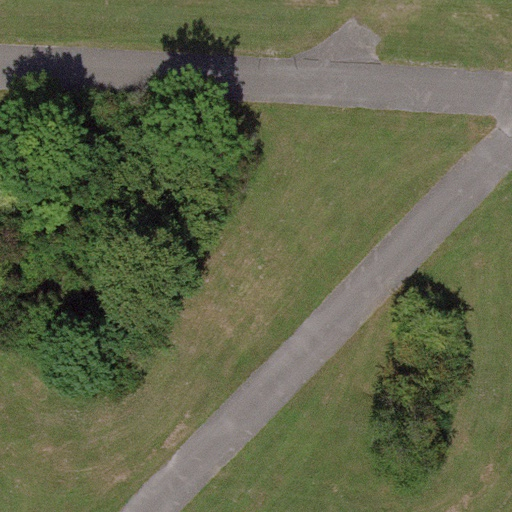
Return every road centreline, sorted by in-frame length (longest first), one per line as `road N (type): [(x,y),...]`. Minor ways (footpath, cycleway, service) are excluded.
road 1 (track): [(148,511),(511,147)]
road 2 (track): [(0,66),(511,88)]
